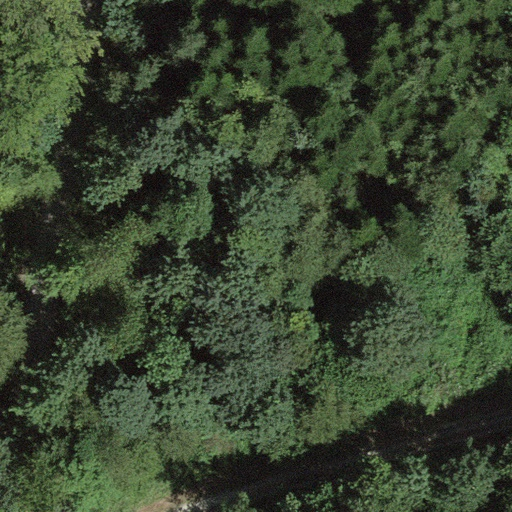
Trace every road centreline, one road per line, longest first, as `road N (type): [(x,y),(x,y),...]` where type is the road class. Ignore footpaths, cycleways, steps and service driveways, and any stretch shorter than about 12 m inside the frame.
road 1 (track): [(13,511),(87,0)]
road 2 (track): [(196,511),(283,474),(511,412)]
